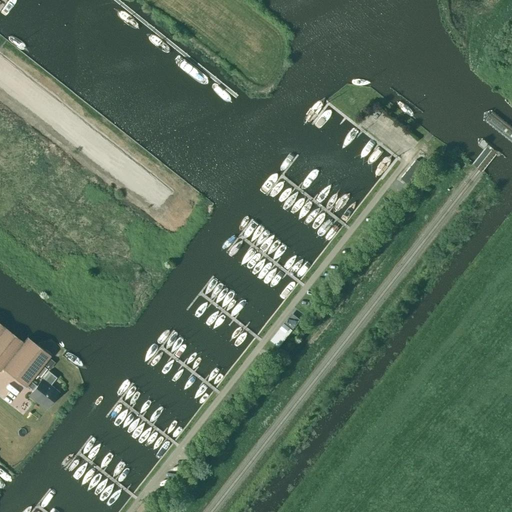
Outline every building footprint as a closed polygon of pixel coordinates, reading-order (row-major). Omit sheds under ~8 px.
[(205,148),(18,0),(9,0),(0,11),(0,50),(173,188),(205,148)] [(415,159),(404,178),(412,182),(422,163),(415,159)] [(300,320),(291,313),(283,323),(292,330),(300,320)] [(0,323),(0,370),(0,371),(2,369),(25,387),(50,355),(27,337),(23,342),(0,323)] [(280,349),(293,331),(284,324),(270,342),(280,349)] [(56,377),(48,371),(42,379),(41,378),(27,395),(45,409),(58,391),(50,385),(56,377)]
